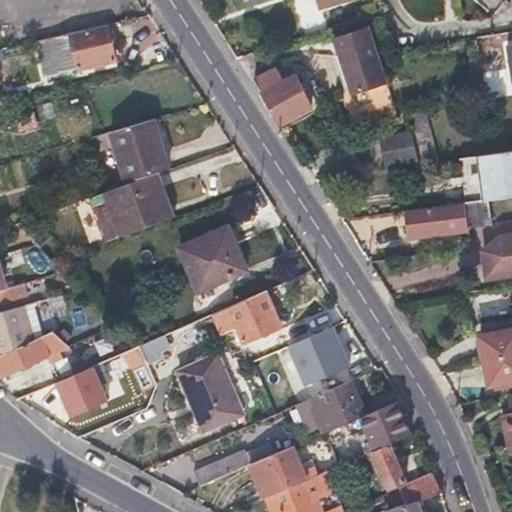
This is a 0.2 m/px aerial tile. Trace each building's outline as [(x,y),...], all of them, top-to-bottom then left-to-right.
[(71,31),(75,47),(80,64),(117,54),(109,21),(71,31)] [(396,121),(367,27),(333,37),(348,84),(337,88),(352,134),(396,121)] [(305,125),(322,119),(323,118),(316,103),(312,105),(296,75),(283,81),(278,69),(255,79),(280,124),(300,114),(305,125)] [(0,106),(5,106),(12,104),(7,85),(0,86),(0,106)] [(428,131),(424,114),(412,116),(417,133),(428,131)] [(168,165),(160,141),(153,118),(111,131),(126,178),(162,166),(168,165)] [(511,151),(476,157),(480,178),(483,200),(487,199),(507,197),(511,196),(511,151)] [(420,182),(415,154),(388,160),(393,187),(420,182)] [(115,185),(116,186),(163,169),(162,166),(115,185)] [(163,169),(116,186),(133,230),(180,212),(163,169)] [(100,192),(116,237),(133,230),(116,186),(100,192)] [(490,224),(487,199),(483,200),(463,203),(466,227),(490,224)] [(463,203),(432,207),(402,211),(407,238),(466,230),(466,227),(463,203)] [(15,224),(27,236),(38,248),(51,235),(33,217),(15,224)] [(177,246),(187,268),(197,291),(243,270),(223,225),(177,246)] [(511,234),(498,237),(498,238),(498,239),(482,251),(485,278),(511,273),(511,234)] [(217,330),(224,327),(231,324),(239,341),(276,324),(261,290),(209,312),(217,330)] [(0,309),(0,351),(32,337),(22,303),(0,309)] [(216,330),(217,330),(209,312),(208,313),(216,330)] [(292,386),(294,391),(356,367),(340,325),(254,358),(269,395),(292,386)] [(51,329),(32,337),(0,351),(0,377),(70,347),(51,329)] [(511,329),(478,337),(483,362),(511,355),(511,329)] [(168,339),(165,331),(134,345),(137,353),(168,339)] [(85,366),(88,374),(91,381),(141,360),(137,353),(134,345),(85,366)] [(173,365),(178,381),(183,396),(186,395),(195,425),(233,414),(214,352),(173,365)] [(511,355),(483,362),(489,386),(511,380),(511,355)] [(78,387),(91,381),(88,374),(85,366),(72,372),(78,387)] [(321,433),(360,417),(365,415),(350,379),(306,397),(321,433)] [(360,417),(372,449),(389,442),(410,433),(396,401),(365,415),(360,417)] [(499,417),(507,453),(511,451),(511,447),(505,416),(499,417)] [(389,442),(372,449),(371,450),(387,488),(406,480),(389,442)] [(266,496),(272,493),(307,477),(302,467),(320,459),(313,443),(296,450),(293,445),(249,464),(263,497),(266,496)] [(241,467),(237,459),(234,451),(209,462),(216,478),(241,467)] [(344,511),(325,469),(314,474),(322,494),(328,508),(330,511),(344,511)] [(398,487),(405,503),(416,499),(440,491),(441,491),(433,472),(398,487)] [(307,477),(272,493),(280,511),(313,511),(308,499),(322,494),(314,474),(307,477)] [(280,511),(272,493),(266,496),(273,511),(280,511)] [(419,511),(416,499),(405,503),(380,511),(419,511)]
